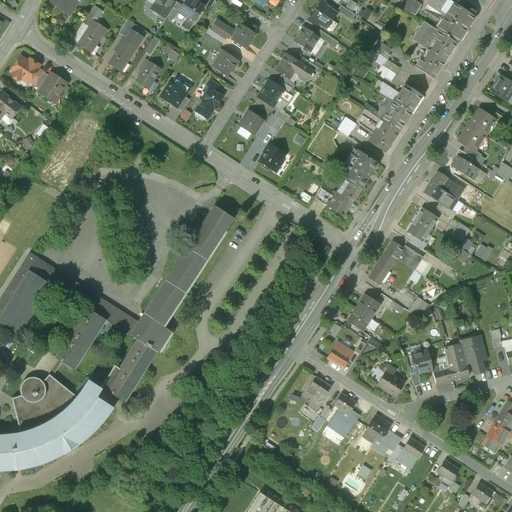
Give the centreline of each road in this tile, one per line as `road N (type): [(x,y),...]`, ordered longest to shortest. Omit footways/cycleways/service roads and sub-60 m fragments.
road 1 (residential): [(17,24),(201,148)]
road 2 (primary): [(465,87),(356,250)]
road 3 (primary): [(293,349),(185,511)]
road 4 (residential): [(201,148),(356,250)]
road 5 (residential): [(201,148),(278,33)]
road 6 (residential): [(293,349),(404,420)]
road 7 (residential): [(404,420),(511,491)]
